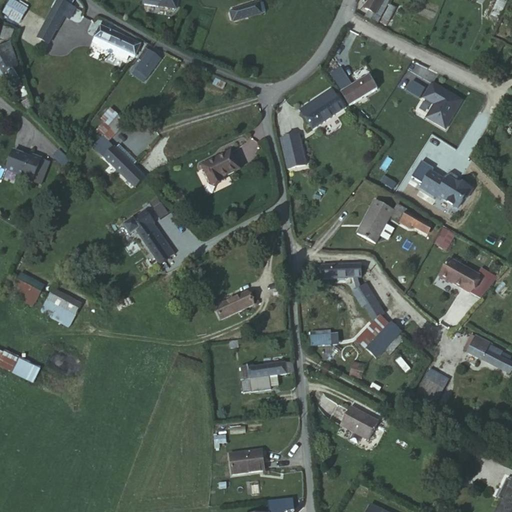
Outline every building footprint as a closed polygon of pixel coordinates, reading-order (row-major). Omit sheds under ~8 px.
[(12,0),(9,0),(2,13),(19,23),(28,9),(12,0)] [(56,0),(52,9),(64,15),(67,16),(75,0),(56,0)] [(384,0),(371,0),(366,12),(377,17),(384,0)] [(506,0),(496,0),(490,14),(498,18),(506,0)] [(261,2),(229,9),(231,19),(263,10),(261,2)] [(64,15),(52,9),(38,36),(49,42),(64,15)] [(142,45),(99,26),(94,37),(135,56),(142,45)] [(3,40),(0,41),(0,67),(2,71),(12,63),(3,49),(7,46),(3,40)] [(160,60),(150,54),(134,76),(144,82),(160,60)] [(336,81),(342,93),(353,85),(347,77),(342,81),(339,78),(336,81)] [(353,85),(342,93),(352,105),(375,90),(366,77),(353,85)] [(478,91),(469,87),(460,107),(473,113),(476,106),(472,103),(478,91)] [(312,113),(336,96),(332,90),(301,112),(315,131),(322,127),(312,113)] [(347,110),(336,96),(312,113),(322,127),(347,110)] [(119,108),(106,120),(120,131),(130,120),(119,108)] [(120,131),(106,120),(99,127),(106,135),(96,146),(105,155),(118,144),(113,139),(120,131)] [(409,137),(392,125),(388,132),(404,144),(409,137)] [(299,161),(295,141),(285,144),(289,162),(299,161)] [(105,155),(136,189),(137,190),(150,179),(118,144),(105,155)] [(235,149),(205,163),(215,184),(228,178),(226,174),(244,166),(235,149)] [(51,158),(64,169),(70,162),(58,151),(51,158)] [(31,183),(39,160),(30,156),(29,159),(11,152),(5,169),(7,172),(23,178),(22,180),(31,183)] [(417,191),(460,211),(470,188),(418,164),(411,178),(421,183),(417,191)] [(390,207),(372,198),(354,230),(372,239),(390,207)] [(146,204),(125,218),(127,220),(148,206),(146,204)] [(127,220),(133,229),(136,227),(158,260),(173,249),(153,218),(155,216),(148,206),(127,220)] [(433,224),(406,209),(401,218),(428,233),(433,224)] [(127,220),(125,218),(123,220),(130,231),(133,229),(127,220)] [(380,236),(388,240),(393,230),(385,226),(380,236)] [(433,246),(445,252),(454,235),(442,228),(433,246)] [(442,276),(473,294),(483,277),(451,259),(442,276)] [(363,264),(321,262),(320,277),(362,278),(363,264)] [(35,307),(45,284),(21,273),(11,296),(35,307)] [(51,283),(47,289),(45,293),(76,309),(83,298),(51,283)] [(368,294),(363,287),(359,292),(362,298),(369,306),(380,321),(384,317),(372,302),(368,294)] [(244,295),(214,309),(219,320),(248,307),(244,295)] [(390,349),(402,336),(391,324),(379,341),(390,349)] [(339,336),(310,335),(310,349),(338,350),(339,336)] [(502,360),(476,345),(472,353),(498,369),(502,360)] [(0,367),(34,383),(41,369),(0,349),(0,367)] [(291,360),(240,368),(243,394),(271,390),(270,378),(293,375),(291,360)] [(352,362),(349,377),(361,380),(365,365),(352,362)] [(434,408),(449,381),(430,369),(414,397),(434,408)] [(382,423),(355,409),(345,429),(371,444),(382,423)] [(261,464),(228,470),(232,490),(265,484),(261,464)] [(510,481),(505,479),(497,498),(499,500),(493,511),(511,511),(511,479),(510,481)]
